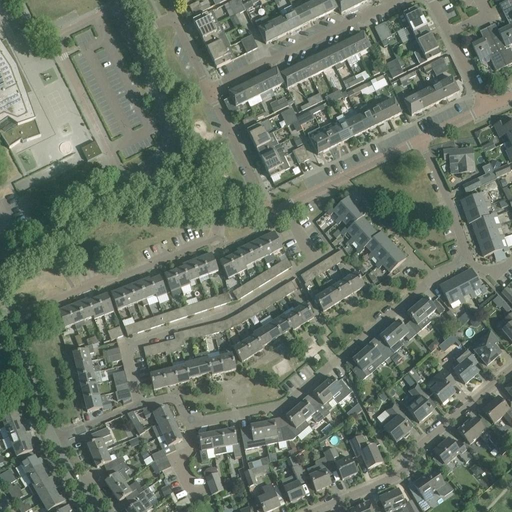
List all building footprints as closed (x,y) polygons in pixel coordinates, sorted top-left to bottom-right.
[(240,0),(235,0),(234,1),(240,13),(246,11),(240,0)] [(318,0),(306,6),(314,21),(326,15),(318,0)] [(338,9),(332,0),(318,0),(326,15),(338,9)] [(332,0),(338,9),(340,13),(341,15),(353,9),(348,0),(332,0)] [(348,0),(353,9),(365,3),(363,0),(348,0)] [(230,17),(234,15),(235,16),(240,13),(234,1),(224,6),(230,17)] [(306,6),(295,12),(302,27),(314,21),(306,6)] [(302,27),(295,12),(292,7),(280,13),(283,18),(290,33),(302,27)] [(506,20),(510,27),(511,30),(511,7),(511,8),(503,12),(503,13),(511,9),(511,11),(511,18),(508,21),(507,20),(506,20)] [(397,17),(403,29),(423,20),(417,8),(397,17)] [(193,21),(199,33),(218,23),(212,12),(193,21)] [(230,17),(233,23),(236,30),(241,28),(235,16),(234,15),(230,17)] [(267,17),(255,23),(266,45),(278,39),(271,24),(267,17)] [(283,18),(271,24),(278,39),(290,33),(283,18)] [(403,29),(409,41),(429,31),(423,20),(403,29)] [(199,33),(204,45),(225,34),(219,23),(218,24),(218,23),(199,33)] [(393,37),(386,23),(380,26),(387,40),(393,37)] [(380,26),(375,28),(382,43),(387,40),(380,26)] [(511,64),(511,51),(510,47),(511,45),(511,30),(510,27),(498,33),(499,35),(492,38),(487,29),(506,67),(511,64)] [(506,67),(487,29),(492,38),(485,42),(484,40),(472,46),(482,67),(492,62),(497,72),(506,67)] [(415,39),(421,50),(435,43),(429,31),(409,41),(415,39)] [(231,47),(225,35),(225,34),(204,45),(210,56),(224,50),(225,51),(230,48),(231,47)] [(363,34),(352,40),(359,54),(370,48),(363,34)] [(251,35),(246,38),(253,51),(258,49),(251,35)] [(246,38),(241,41),(247,54),(253,51),(246,38)] [(352,40),(340,46),(347,60),(350,66),(361,60),(358,54),(359,54),(352,40)] [(32,94),(21,71),(18,73),(14,66),(17,64),(6,41),(1,44),(0,42),(0,135),(9,149),(21,142),(23,144),(41,137),(27,96),(32,94)] [(435,43),(421,50),(414,53),(420,66),(441,56),(435,43)] [(347,60),(340,46),(328,52),(337,71),(342,69),(340,64),(347,60)] [(236,60),(230,48),(225,51),(224,50),(210,56),(217,69),(236,60)] [(337,71),(328,52),(316,58),(323,72),(334,66),(337,71)] [(316,58),(304,63),(311,78),(323,72),(316,58)] [(396,60),(391,63),(398,76),(404,73),(401,68),(405,66),(402,59),(398,61),(397,60),(396,60)] [(430,65),(432,69),(433,70),(445,64),(442,59),(430,65)] [(304,63),(292,70),(299,84),(311,78),(304,63)] [(398,76),(391,63),(386,65),(392,79),(398,76)] [(276,70),(264,76),(272,91),(284,85),(279,76),(276,70)] [(292,70),(279,76),(284,85),(285,84),(287,89),(299,84),(292,70)] [(366,72),(355,77),(357,80),(363,77),(365,81),(366,80),(370,79),(366,72)] [(264,76),(252,82),(260,97),(272,91),(264,76)] [(345,86),(347,90),(359,84),(357,80),(356,81),(354,77),(343,82),(345,86)] [(452,78),(440,84),(447,99),(459,93),(452,78)] [(252,82),(240,88),(248,103),(260,97),(252,82)] [(440,84),(428,90),(435,105),(447,99),(440,84)] [(248,103),(240,88),(228,94),(236,108),(245,104),(248,103)] [(359,88),(347,94),(349,98),(360,92),(359,88)] [(428,90),(416,96),(423,111),(435,105),(428,90)] [(341,94),(334,98),(336,102),(342,99),(343,101),(349,98),(347,94),(346,92),(341,94)] [(290,95),(292,100),(291,100),(293,104),(294,104),(297,109),(299,108),(296,102),(294,103),(293,101),(295,100),(292,94),(290,95)] [(310,99),(307,100),(309,104),(311,108),(323,102),(320,94),(310,99)] [(423,111),(416,96),(404,102),(411,117),(423,111)] [(293,104),(291,100),(287,102),(285,98),(277,102),(281,110),(293,104)] [(394,99),(382,105),(389,121),(401,115),(394,99)] [(274,114),(281,110),(277,102),(276,100),(269,104),(274,114)] [(382,105),(370,111),(377,127),(389,121),(382,105)] [(377,127),(370,111),(367,106),(366,107),(365,106),(364,106),(363,106),(363,107),(362,107),(362,108),(362,109),(356,112),(365,132),(377,127)] [(291,108),(286,111),(292,124),(298,121),(296,119),(291,108)] [(321,111),(319,108),(311,111),(315,119),(313,115),(321,111)] [(286,111),(281,114),(287,127),(292,124),(286,111)] [(311,111),(304,115),(308,123),(315,119),(311,111)] [(268,112),(255,118),(257,122),(269,116),(268,112)] [(356,112),(344,118),(346,123),(354,138),(365,132),(356,112)] [(254,116),(242,122),(245,127),(257,122),(255,118),(254,116)] [(247,131),(253,143),(267,136),(266,133),(274,130),(269,120),(247,131)] [(337,121),(332,124),(342,144),(354,138),(346,123),(340,126),(337,121)] [(507,135),(510,142),(511,140),(511,125),(508,127),(505,122),(494,127),(499,138),(507,135)] [(332,124),(320,130),(330,150),(342,144),(332,124)] [(318,156),(330,150),(319,128),(307,134),(318,156)] [(253,143),(258,155),(278,145),(273,134),(267,136),(253,143)] [(496,148),(493,142),(481,147),(484,154),(496,148)] [(87,159),(100,154),(96,143),(83,148),(87,159)] [(258,155),(264,166),(285,156),(280,145),(278,145),(258,155)] [(303,147),(299,149),(305,162),(310,160),(303,147)] [(305,162),(299,149),(293,152),(299,165),(305,162)] [(474,162),(473,160),(472,150),(455,152),(455,151),(444,152),(445,161),(450,160),(450,166),(459,165),(460,175),(474,173),(473,163),(474,162)] [(285,156),(264,166),(270,179),(290,170),(284,158),(286,157),(285,156)] [(502,164),(493,161),(491,165),(494,172),(500,169),(502,164)] [(494,172),(497,179),(511,173),(508,166),(500,169),(494,172)] [(477,180),(463,187),(466,194),(481,187),(487,183),(496,179),(493,172),(485,176),(484,177),(477,180)] [(461,202),(465,213),(489,205),(488,204),(484,205),(481,195),(461,202)] [(336,221),(338,224),(357,206),(349,197),(333,211),(331,209),(328,213),(331,216),(334,213),(339,218),(336,221)] [(509,207),(507,200),(499,203),(501,209),(509,207)] [(469,225),(472,224),(496,216),(495,214),(491,215),(491,217),(489,217),(486,210),(490,208),(489,205),(465,213),(469,225)] [(341,233),(344,235),(362,218),(365,216),(357,206),(338,224),(339,225),(342,222),(349,229),(346,231),(344,229),(341,233)] [(496,216),(472,224),(476,235),(500,227),(496,216)] [(351,243),(351,244),(370,227),(362,218),(344,235),(344,236),(347,233),(352,238),(345,245),(347,247),(351,243)] [(363,250),(366,247),(378,235),(370,227),(351,244),(352,245),(356,242),(360,247),(357,250),(360,254),(364,251),(363,250)] [(476,235),(480,247),(504,238),(503,236),(499,238),(496,231),(501,230),(500,227),(476,235)] [(270,236),(265,238),(273,255),(282,250),(274,232),(270,234),(270,236)] [(371,260),(374,257),(374,256),(389,242),(381,233),(378,235),(366,247),(371,253),(368,256),(371,260)] [(273,255),(265,238),(264,237),(261,239),(261,240),(256,243),(264,259),(267,265),(276,260),(273,255)] [(504,238),(480,247),(484,258),(503,251),(504,254),(509,252),(507,248),(503,249),(501,243),(505,241),(504,238)] [(252,244),(246,247),(255,264),(264,259),(256,243),(255,241),(252,243),(252,244)] [(380,269),(383,266),(382,265),(398,251),(389,242),(374,256),(374,257),(379,262),(376,265),(380,269)] [(237,251),(238,254),(245,268),(246,268),(255,264),(246,247),(241,250),(240,249),(237,251)] [(342,251),(332,257),(337,265),(347,259),(342,251)] [(382,265),(383,266),(390,274),(406,260),(398,251),(382,265)] [(208,276),(218,272),(211,254),(207,255),(208,256),(202,259),(208,276)] [(238,254),(229,259),(237,275),(247,270),(246,268),(245,268),(238,254)] [(198,260),(193,262),(199,280),(208,276),(202,259),(202,257),(198,259),(198,260)] [(332,257),(322,263),(327,272),(337,265),(332,257)] [(237,275),(229,259),(224,261),(223,260),(219,262),(228,279),(237,275)] [(282,262),(277,265),(282,274),(288,270),(292,268),(287,259),(282,262)] [(182,265),(183,269),(190,283),(199,280),(193,262),(186,265),(186,264),(182,265)] [(327,272),(322,263),(311,270),(316,278),(327,272)] [(282,274),(277,265),(268,271),(273,279),(282,274)] [(174,272),(181,289),(183,295),(193,292),(190,283),(183,269),(178,271),(177,270),(173,271),(174,272)] [(316,278),(311,270),(301,276),(306,285),(316,278)] [(472,270),(461,276),(473,298),(476,297),(482,293),(482,294),(486,291),(484,287),(482,288),(479,283),(472,270)] [(268,271),(265,273),(270,281),(273,279),(268,271)] [(171,293),(181,289),(174,272),(168,275),(168,273),(164,275),(171,293)] [(356,274),(346,280),(354,294),(364,287),(356,274)] [(265,284),(259,276),(251,281),(256,290),(259,288),(265,284)] [(461,276),(450,281),(462,304),(465,302),(463,299),(470,295),(472,299),(473,298),(461,276)] [(156,279),(150,282),(156,297),(156,299),(167,295),(159,277),(155,278),(156,279)] [(146,281),(140,283),(147,300),(156,297),(150,282),(149,278),(145,280),(146,281)] [(354,294),(346,280),(342,283),(336,287),(344,300),(354,294)] [(251,281),(247,284),(253,292),(256,290),(251,281)] [(330,290),(325,293),(334,306),(344,300),(336,287),(332,281),(326,284),(330,290)] [(462,304),(450,281),(440,287),(449,306),(451,305),(453,309),(461,305),(462,304)] [(284,287),(281,289),(286,297),(289,295),(297,291),(291,282),(284,287)] [(130,287),(137,304),(142,302),(144,307),(149,305),(147,300),(140,283),(134,286),(133,284),(129,286),(130,287)] [(120,290),(120,291),(127,308),(137,304),(130,287),(124,289),(124,288),(120,290)] [(233,293),(238,301),(248,295),(242,287),(233,293)] [(511,304),(511,293),(507,288),(501,294),(511,305),(511,304)] [(278,291),(271,295),(276,303),(283,299),(286,297),(281,289),(278,291)] [(127,308),(120,291),(115,293),(114,292),(111,293),(118,312),(127,308)] [(334,306),(325,293),(321,296),(318,291),(310,296),(317,309),(319,307),(323,313),(334,306)] [(103,297),(98,299),(104,316),(114,313),(107,294),(103,296),(103,297)] [(263,299),(260,301),(266,310),(269,308),(276,303),(271,295),(263,299)] [(498,296),(492,301),(494,303),(496,301),(502,307),(507,313),(510,310),(500,298),(498,296)] [(221,306),(218,297),(211,299),(208,300),(204,301),(208,311),(221,306)] [(104,316),(98,299),(97,298),(93,300),(94,301),(88,303),(93,318),(94,320),(98,319),(104,316)] [(427,318),(436,310),(440,315),(444,311),(435,301),(431,305),(426,299),(417,307),(427,318)] [(83,302),(78,305),(84,322),(93,318),(88,303),(87,300),(83,301),(83,302)] [(257,303),(250,308),(255,316),(263,312),(266,310),(260,301),(257,303)] [(202,313),(199,303),(188,306),(191,316),(202,313)] [(71,306),(67,307),(68,309),(75,325),(84,322),(78,305),(72,307),(71,306)] [(306,305),(295,312),(303,325),(314,319),(306,305)] [(191,316),(188,306),(176,311),(179,320),(188,317),(191,316)] [(412,321),(408,324),(417,334),(431,323),(427,318),(417,307),(407,315),(412,321)] [(243,312),(240,314),(245,322),(248,321),(255,316),(250,308),(243,312)] [(74,326),(75,325),(68,309),(62,311),(62,310),(58,311),(65,329),(74,326)] [(179,320),(176,311),(164,315),(167,324),(170,323),(179,320)] [(295,312),(285,318),(292,330),(293,332),(303,325),(295,312)] [(454,325),(458,321),(450,312),(446,316),(454,325)] [(467,312),(459,321),(463,325),(471,316),(467,312)] [(237,316),(231,319),(235,328),(242,324),(245,322),(240,314),(237,316)] [(167,324),(164,315),(154,318),(157,327),(164,325),(167,324)] [(511,315),(506,320),(504,322),(508,327),(503,332),(511,342),(511,315)] [(284,316),(273,323),(281,336),(292,330),(285,318),(284,316)] [(157,327),(154,318),(144,321),(147,331),(151,329),(157,327)] [(224,322),(222,323),(224,332),(228,331),(235,328),(231,319),(229,320),(225,322),(224,322)] [(417,334),(408,324),(404,328),(399,322),(389,330),(403,346),(404,346),(400,342),(405,337),(409,341),(413,338),(412,338),(417,334)] [(218,323),(211,325),(214,335),(221,333),(224,332),(222,323),(218,323)] [(273,323),(263,329),(272,342),(281,336),(273,323)] [(138,334),(135,324),(129,326),(129,327),(125,328),(127,337),(132,336),(138,334)] [(200,328),(203,338),(206,337),(214,335),(211,325),(207,326),(204,327),(200,328)] [(120,327),(114,330),(118,339),(123,337),(120,327)] [(197,329),(189,331),(191,340),(199,338),(203,338),(200,328),(197,329)] [(253,335),(254,337),(262,348),(272,342),(263,329),(253,335)] [(107,332),(109,335),(111,341),(118,339),(114,330),(107,332)] [(396,352),(403,346),(389,330),(380,338),(385,344),(381,348),(390,358),(393,361),(395,364),(402,359),(396,352)] [(180,333),(178,334),(181,348),(184,347),(183,342),(191,340),(189,331),(181,333),(180,333)] [(471,348),(467,351),(476,361),(480,358),(487,367),(500,355),(493,346),(499,341),(491,332),(481,340),(485,344),(475,352),(471,348)] [(175,340),(167,342),(170,354),(178,352),(178,353),(182,352),(181,348),(178,334),(174,335),(175,340)] [(254,337),(244,344),(252,357),(263,350),(262,348),(254,337)] [(428,347),(432,352),(440,345),(436,340),(428,347)] [(159,345),(155,345),(157,355),(161,354),(166,353),(166,356),(170,355),(170,354),(167,342),(159,345)] [(252,357),(244,344),(234,350),(242,363),(252,357)] [(155,345),(143,348),(146,358),(155,356),(157,355),(155,345)] [(371,345),(362,353),(371,364),(377,359),(382,365),(385,362),(390,358),(381,348),(376,351),(371,345)] [(71,361),(73,367),(90,362),(89,355),(94,354),(93,346),(89,347),(85,348),(86,351),(73,354),(74,359),(72,359),(71,361)] [(107,352),(103,353),(104,359),(108,358),(120,355),(119,349),(109,351),(107,352)] [(227,357),(221,359),(224,373),(236,370),(231,349),(226,351),(227,357)] [(476,361),(467,351),(455,361),(460,367),(454,372),(465,385),(478,375),(470,366),(476,361)] [(197,362),(200,377),(212,374),(209,362),(207,353),(195,356),(197,362)] [(376,370),(362,353),(353,361),(358,368),(353,371),(362,382),(367,377),(367,378),(376,370)] [(122,361),(120,355),(108,358),(110,364),(122,361)] [(221,359),(209,362),(212,374),(212,376),(224,373),(221,359)] [(78,374),(79,378),(93,374),(101,372),(99,366),(95,367),(95,368),(92,369),(90,362),(73,367),(74,374),(76,375),(78,374)] [(185,365),(185,367),(188,380),(189,380),(200,377),(197,362),(185,365)] [(185,367),(174,370),(177,385),(189,382),(189,380),(188,380),(185,367)] [(413,369),(408,373),(411,377),(412,378),(416,375),(415,374),(416,373),(413,369)] [(174,370),(162,373),(166,388),(177,385),(174,370)] [(450,389),(456,384),(444,370),(432,380),(433,381),(426,386),(442,405),(454,394),(450,389)] [(104,384),(101,372),(93,374),(79,378),(82,389),(96,386),(104,384)] [(113,375),(114,381),(126,378),(125,372),(113,375)] [(166,388),(162,373),(150,376),(154,391),(166,388)] [(114,381),(116,387),(128,384),(126,378),(114,381)] [(332,379),(323,387),(333,398),(337,403),(351,392),(341,381),(337,385),(332,379)] [(403,406),(413,416),(419,424),(433,412),(424,402),(429,398),(417,384),(408,392),(413,398),(403,406)] [(82,389),(84,401),(99,397),(96,386),(82,389)] [(318,401),(314,404),(325,418),(330,414),(329,412),(332,409),(327,403),(333,398),(323,387),(313,395),(318,401)] [(129,390),(119,392),(115,393),(117,402),(123,401),(131,399),(129,390)] [(84,401),(81,402),(83,408),(85,409),(86,409),(87,413),(102,409),(103,412),(112,409),(110,402),(101,405),(99,397),(84,401)] [(483,411),(489,419),(494,425),(504,417),(511,426),(511,404),(511,403),(505,408),(498,398),(483,411)] [(305,402),(296,410),(309,426),(306,422),(311,417),(316,423),(319,423),(325,418),(314,404),(310,408),(305,402)] [(382,415),(377,419),(382,424),(380,425),(396,444),(403,438),(404,439),(405,439),(410,435),(410,434),(409,433),(410,432),(401,422),(406,418),(403,415),(400,411),(394,404),(385,412),(382,415)] [(359,405),(352,411),(356,416),(362,412),(359,405)] [(144,413),(143,413),(146,420),(154,416),(158,425),(172,419),(175,417),(172,412),(170,412),(169,412),(167,408),(157,413),(155,408),(144,413)] [(287,428),(283,429),(288,441),(293,440),(295,438),(300,434),(309,426),(296,410),(290,415),(288,413),(284,416),(287,419),(291,424),(287,428)] [(1,418),(5,428),(24,420),(22,414),(18,416),(16,411),(1,418)] [(158,425),(152,428),(157,439),(163,436),(177,430),(180,429),(177,424),(175,423),(174,423),(172,419),(158,425)] [(458,432),(465,439),(470,445),(480,437),(486,443),(490,438),(474,419),(458,432)] [(5,428),(9,438),(24,432),(23,428),(27,426),(24,420),(5,428)] [(270,423),(262,425),(264,438),(265,441),(266,446),(278,443),(278,444),(284,443),(284,442),(288,441),(283,429),(281,429),(276,430),(275,424),(274,420),(269,421),(270,423)] [(133,426),(140,436),(145,433),(139,422),(133,426)] [(246,436),(242,437),(245,450),(249,449),(249,450),(254,449),(259,448),(257,439),(264,438),(262,425),(250,427),(252,435),(246,436)] [(87,446),(92,457),(107,451),(104,444),(112,441),(111,437),(107,429),(92,436),(95,443),(87,446)] [(182,441),(177,430),(163,436),(165,442),(160,445),(163,451),(152,456),(154,462),(166,456),(176,452),(173,446),(182,441)] [(234,430),(222,433),(226,454),(227,454),(227,455),(234,453),(235,459),(242,458),(239,445),(237,445),(234,430)] [(9,438),(13,448),(32,440),(30,434),(26,436),(24,432),(9,438)] [(222,433),(211,435),(215,456),(226,454),(222,433)] [(211,435),(198,437),(201,452),(199,452),(202,464),(209,462),(208,457),(215,456),(211,435)] [(325,446),(326,441),(328,439),(326,436),(318,441),(321,448),(325,446)] [(361,456),(364,461),(368,470),(382,464),(375,448),(368,451),(362,437),(349,443),(356,458),(361,456)] [(137,438),(129,442),(132,448),(140,445),(137,438)] [(499,439),(493,444),(502,456),(509,451),(499,439)] [(32,440),(13,448),(17,459),(32,452),(31,448),(34,446),(32,440)] [(448,440),(434,453),(440,460),(445,466),(441,469),(448,477),(452,473),(446,466),(459,455),(462,459),(467,464),(473,459),(469,453),(466,449),(459,442),(454,446),(448,440)] [(341,462),(335,449),(324,454),(326,458),(329,465),(334,463),(342,481),(357,475),(349,459),(341,462)] [(104,466),(107,472),(125,462),(122,457),(117,460),(115,455),(110,458),(107,451),(92,457),(97,469),(104,466)] [(146,451),(141,454),(144,460),(150,457),(146,451)] [(168,462),(166,456),(154,462),(157,467),(168,462)] [(20,466),(26,475),(44,465),(40,459),(37,462),(35,457),(20,466)] [(268,458),(260,460),(262,467),(270,464),(268,458)] [(333,476),(329,465),(326,458),(316,462),(315,464),(316,466),(307,470),(316,492),(331,486),(328,478),(333,476)] [(105,483),(112,492),(125,483),(130,480),(125,473),(129,470),(124,463),(125,462),(107,472),(111,478),(105,483)] [(157,467),(160,473),(171,468),(168,462),(157,467)] [(28,486),(28,487),(46,476),(44,472),(47,470),(44,465),(26,475),(31,484),(28,486)] [(295,476),(288,479),(281,482),(291,503),(304,497),(299,484),(305,481),(299,466),(292,470),(295,476)] [(252,470),(244,473),(249,487),(257,485),(252,470)] [(0,478),(6,488),(11,484),(16,481),(11,472),(0,477),(0,478)] [(434,472),(414,486),(419,493),(413,496),(422,511),(424,511),(430,508),(426,502),(433,497),(432,495),(436,491),(440,497),(445,497),(454,491),(446,483),(443,484),(434,472)] [(208,484),(219,480),(217,474),(206,478),(208,484)] [(28,487),(34,496),(54,483),(52,478),(48,480),(46,476),(28,487)] [(126,498),(129,503),(144,492),(137,482),(128,488),(125,483),(130,480),(125,483),(112,492),(119,503),(126,498)] [(208,484),(210,490),(222,486),(219,480),(208,484)] [(37,494),(42,503),(57,494),(55,491),(58,489),(54,483),(34,496),(37,494)] [(167,488),(165,489),(168,496),(173,494),(170,486),(167,488)] [(222,486),(210,490),(212,496),(224,492),(222,486)] [(262,489),(266,497),(258,500),(263,511),(270,511),(280,508),(270,486),(262,489)] [(132,507),(125,511),(147,511),(153,508),(159,504),(154,498),(155,497),(152,494),(149,489),(144,492),(129,503),(132,507)] [(379,499),(385,511),(407,511),(405,507),(398,491),(379,499)] [(57,494),(42,503),(47,511),(49,511),(53,510),(54,511),(60,511),(69,506),(66,502),(63,497),(59,499),(57,494)] [(188,498),(175,504),(178,510),(191,505),(188,498)] [(24,506),(22,503),(17,506),(20,511),(27,511),(32,510),(28,504),(24,506)] [(351,511),(350,511),(372,511),(369,503),(351,511)]
